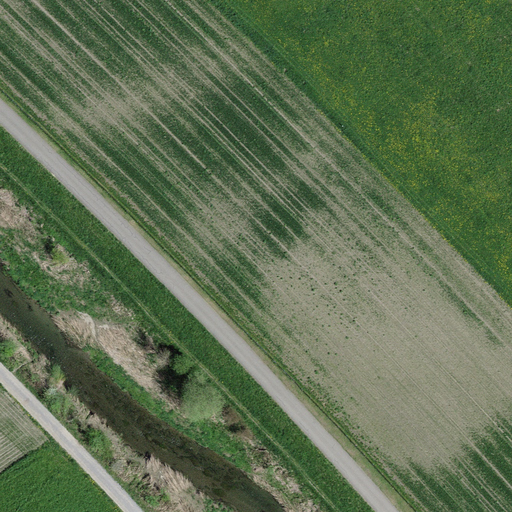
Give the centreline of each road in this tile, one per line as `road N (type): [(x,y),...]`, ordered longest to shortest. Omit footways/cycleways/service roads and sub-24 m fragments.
road 1 (unclassified): [(0,110),(297,409),(387,511)]
road 2 (track): [(0,373),(130,511)]
